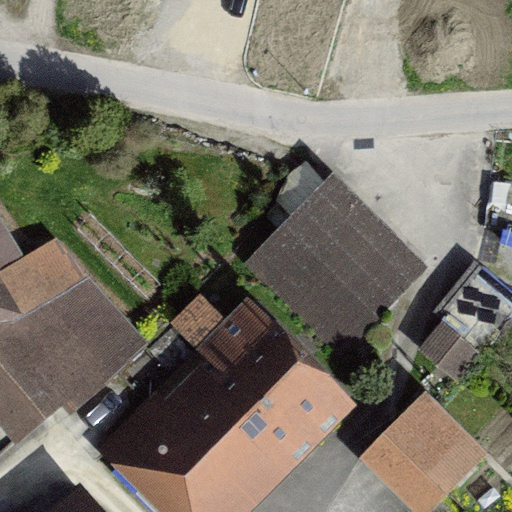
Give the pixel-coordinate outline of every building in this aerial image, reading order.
[(327,187),(248,266),(337,355),(416,276),(327,187)] [(0,419),(17,440),(64,401),(73,411),(138,349),(78,284),(48,246),(17,264),(0,244),(0,419)] [(478,349),(511,307),(511,294),(478,267),(437,316),(478,349)] [(176,429),(151,403),(104,448),(166,511),(212,511),(329,397),(270,339),(277,333),(250,307),(209,348),(218,358),(198,379),(212,393),(176,429)] [(457,373),(472,354),(441,329),(426,348),(457,373)] [(424,511),(478,458),(422,401),(365,458),(419,511),(424,511)] [(97,511),(89,501),(75,511),(97,511)]
